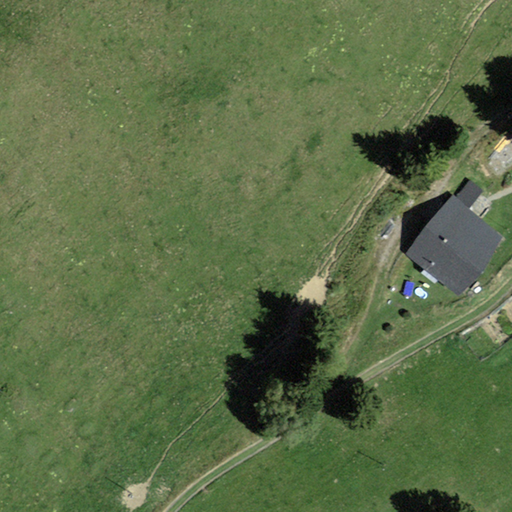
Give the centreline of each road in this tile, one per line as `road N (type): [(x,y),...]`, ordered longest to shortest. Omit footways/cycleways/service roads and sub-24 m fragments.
road 1 (track): [(167,511),(215,471),(511,285)]
road 2 (track): [(511,117),(481,135),(424,203),(394,248),(367,325),(318,395)]
